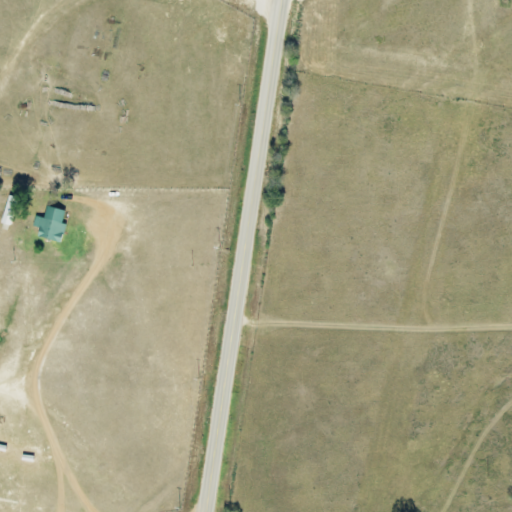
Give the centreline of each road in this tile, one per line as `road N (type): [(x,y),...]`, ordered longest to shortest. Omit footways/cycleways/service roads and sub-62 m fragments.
road 1 (secondary): [(203,511),(247,224)]
road 2 (secondary): [(247,224),(279,0)]
